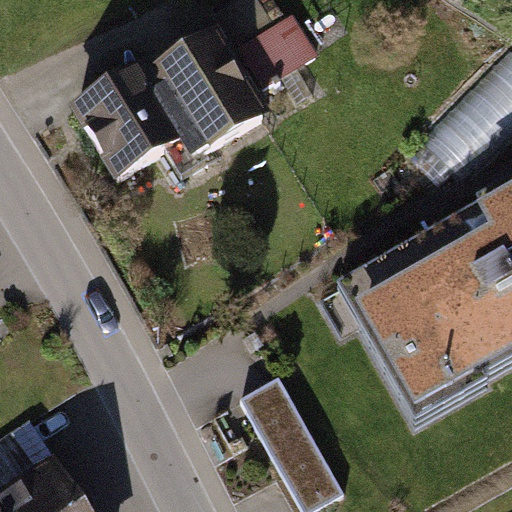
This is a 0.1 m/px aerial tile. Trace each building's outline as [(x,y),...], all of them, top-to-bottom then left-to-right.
[(279,7),(71,130),(110,197),(319,74),(279,7)] [(511,133),(511,53),(510,52),(417,148),(423,152),(410,166),(441,191),(455,179),(462,186),(511,133)] [(511,365),(511,198),(335,298),(406,424),(511,365)] [(281,384),(244,404),(305,511),(318,511),(345,497),(281,384)] [(0,511),(82,511),(54,467),(0,501),(0,511)]
